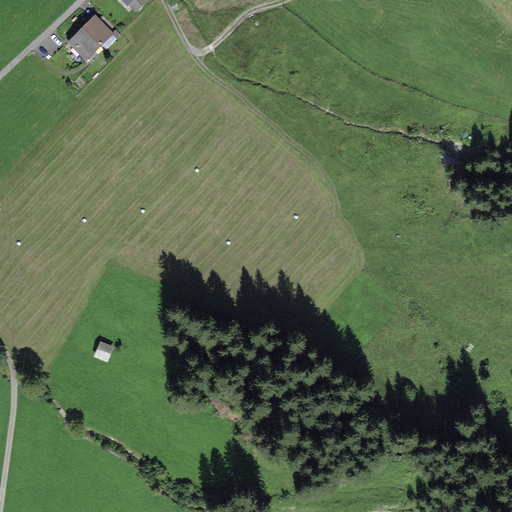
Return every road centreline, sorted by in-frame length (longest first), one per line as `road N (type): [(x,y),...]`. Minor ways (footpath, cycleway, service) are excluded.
road 1 (track): [(291,0),(246,14),(196,52),(165,0)]
road 2 (track): [(0,347),(14,385),(1,511)]
